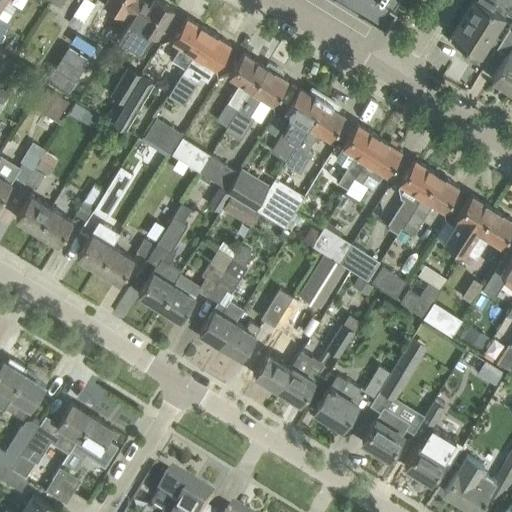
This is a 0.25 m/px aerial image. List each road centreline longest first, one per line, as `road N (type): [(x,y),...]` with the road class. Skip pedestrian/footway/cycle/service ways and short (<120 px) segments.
road 1 (residential): [(390,511),(185,385)]
road 2 (residential): [(185,385),(0,269)]
road 3 (residential): [(107,511),(185,385)]
road 4 (residential): [(393,78),(268,0)]
road 5 (residential): [(511,153),(393,78)]
